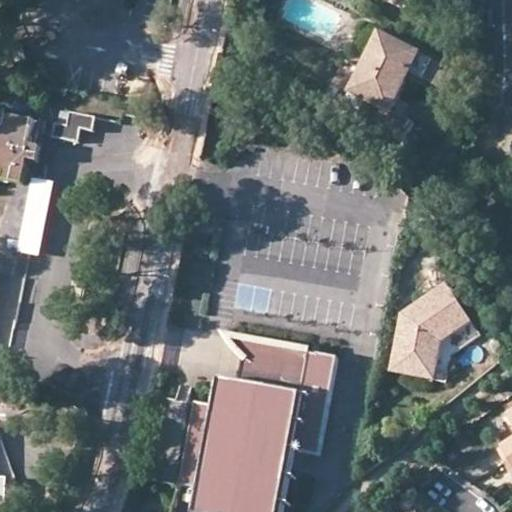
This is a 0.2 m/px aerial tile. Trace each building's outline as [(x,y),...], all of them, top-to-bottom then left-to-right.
[(434,64),(381,37),(339,122),(402,153),(415,127),(392,116),(411,77),(425,84),(434,64)] [(49,125),(0,114),(0,172),(6,173),(4,180),(26,185),(31,161),(40,163),(49,125)] [(73,126),(63,125),(61,137),(78,140),(80,128),(92,130),(94,119),(75,115),(73,126)] [(40,259),(57,181),(38,178),(21,255),(40,259)] [(475,325),(449,285),(403,317),(392,378),(439,386),(447,345),(475,325)] [(279,511),(291,451),(318,456),(336,358),(225,337),(242,357),(237,384),(217,380),(212,407),(194,403),(179,487),(171,511),(279,511)] [(511,415),(511,416),(511,418),(511,443),(501,450),(508,463),(511,461),(511,415)] [(0,511),(7,511),(8,482),(0,481),(0,511)]
